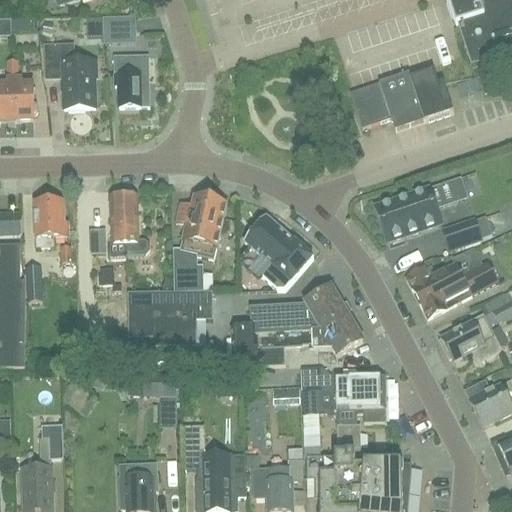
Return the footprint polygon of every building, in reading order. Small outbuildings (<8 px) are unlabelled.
[(54,0),(57,9),(86,0),(54,0)] [(511,0),(445,0),(454,26),(456,26),(469,68),(511,53),(511,0)] [(119,46),(119,20),(103,21),(103,47),(119,46)] [(42,35),(51,36),(53,27),(44,25),(42,35)] [(44,48),(45,80),(62,80),(63,113),(91,112),(91,81),(95,81),(95,64),(73,64),(73,53),(63,53),(63,48),(44,48)] [(16,101),(17,124),(33,124),(32,118),(37,118),(37,106),(32,106),(32,89),(21,89),(21,79),(19,79),(19,51),(11,51),(11,62),(6,62),(7,83),(7,89),(12,89),(12,101),(16,101)] [(144,70),(126,70),(126,77),(114,77),(114,89),(118,89),(118,111),(148,111),(148,96),(144,96),(144,70)] [(361,132),(390,123),(394,134),(423,124),(423,126),(453,116),(443,86),(437,88),(433,75),(410,82),(408,76),(377,86),(378,87),(350,97),(361,132)] [(7,89),(0,89),(0,85),(0,84),(0,124),(17,124),(16,101),(12,101),(12,89),(7,89)] [(428,192),(375,211),(387,245),(440,226),(428,192)] [(109,201),(111,248),(124,248),(124,256),(145,256),(149,251),(149,244),(145,241),(138,241),(136,200),(109,201)] [(180,207),(175,226),(185,229),(181,243),(182,243),(180,254),(172,254),(174,296),(202,295),(201,271),(196,271),(195,259),(212,263),(215,250),(216,251),(226,208),(221,207),(220,203),(213,202),(210,205),(193,201),(191,210),(180,207)] [(38,206),(34,206),(35,242),(36,241),(36,252),(53,251),(53,241),(68,241),(68,227),(64,227),(63,206),(48,206),(47,203),(40,203),(38,206)] [(0,238),(21,238),(20,217),(0,217),(0,238)] [(241,263),(277,295),(284,294),(291,287),(295,290),(314,268),(310,265),(313,262),(266,221),(253,237),(250,235),(244,241),(247,243),(244,247),(250,252),(241,263)] [(449,256),(483,245),(475,221),(441,232),(449,256)] [(87,243),(73,244),(73,259),(88,259),(87,243)] [(59,248),(60,265),(72,265),(71,248),(59,248)] [(497,285),(487,266),(476,272),(466,254),(452,261),(455,267),(439,275),(429,280),(424,271),(406,281),(427,323),(470,299),(497,285)] [(25,270),(27,305),(43,304),(41,269),(25,270)] [(226,270),(216,271),(217,287),(227,287),(226,270)] [(101,273),(102,289),(114,288),(113,272),(101,273)] [(230,330),(232,371),(258,370),(257,351),(314,348),(314,353),(332,352),(337,360),(362,345),(330,291),(305,306),(306,308),(249,311),(250,329),(230,330)] [(441,341),(446,352),(443,354),(448,362),(451,361),(453,365),(472,355),(477,365),(499,353),(487,330),(497,325),(498,328),(511,320),(511,292),(501,299),(483,308),(488,317),(482,320),(441,341)] [(211,324),(211,296),(152,296),(152,324),(152,350),(206,349),(205,324),(211,324)] [(164,363),(151,363),(151,373),(164,372),(164,363)] [(301,407),(302,430),(319,429),(319,421),(322,421),(321,413),(323,413),(323,419),(334,418),(334,412),(336,412),(336,413),(337,413),(338,454),(360,454),(359,429),(356,429),(356,417),(363,417),(363,427),(386,426),(385,381),(336,382),(336,390),(323,391),(322,370),(301,371),(302,407),(301,407)] [(511,370),(506,373),(511,384),(500,388),(499,387),(488,392),(485,386),(465,395),(482,430),(511,416),(511,370)] [(143,379),(128,379),(128,400),(143,400),(143,379)] [(143,379),(143,400),(176,400),(176,379),(143,379)] [(237,380),(218,380),(218,395),(237,395),(237,380)] [(284,394),(285,409),(298,408),(298,393),(284,394)] [(49,442),(50,462),(51,462),(63,461),(62,427),(41,428),(41,441),(41,442),(49,442)] [(195,484),(195,511),(237,511),(237,501),(245,500),(243,458),(231,459),(231,456),(211,456),(204,453),(204,428),(183,428),(183,473),(196,473),(196,484),(195,484)] [(505,478),(511,474),(511,442),(506,445),(504,441),(490,447),(505,478)] [(319,449),(303,450),(303,459),(306,459),(319,459),(319,449)] [(287,452),(288,472),(252,473),(253,504),(266,503),(266,511),(293,511),(293,485),(302,485),(301,451),(287,452)] [(246,458),(246,471),(258,470),(258,458),(246,458)] [(319,501),(319,511),(406,511),(411,468),(401,467),(361,467),(361,459),(319,459),(306,459),(306,482),(314,482),(314,501),(319,501)] [(126,481),(125,481),(125,511),(152,511),(152,496),(157,495),(157,480),(156,480),(156,468),(125,469),(126,481)] [(52,511),(51,471),(40,471),(39,471),(22,471),(22,511),(52,511)]
